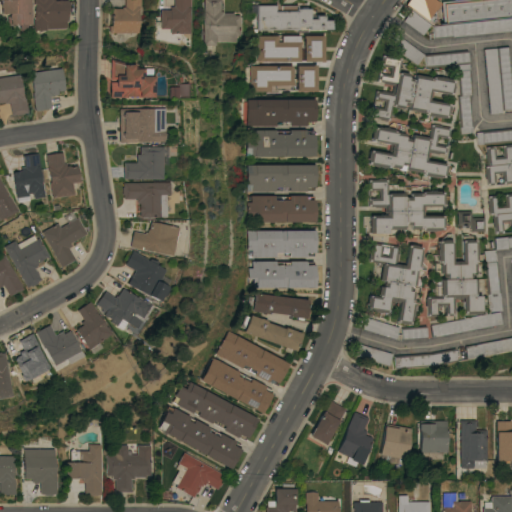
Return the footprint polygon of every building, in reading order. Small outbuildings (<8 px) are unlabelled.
[(8,24),(7,16),(9,16),(9,14),(10,13),(1,13),(1,6),(0,6),(0,0),(29,0),(30,2),(30,6),(30,7),(30,14),(31,14),(31,24),(8,24)] [(67,0),(67,1),(69,1),(69,7),(67,7),(68,20),(66,20),(67,27),(47,28),(47,29),(34,29),(34,18),(35,18),(34,2),(33,2),(33,0),(67,0)] [(139,0),(139,8),(138,8),(138,10),(137,10),(137,32),(108,32),(108,25),(111,25),(111,7),(121,7),(121,6),(123,6),(123,0),(139,0)] [(189,0),(189,33),(170,33),(170,28),(161,28),(161,9),(170,9),(170,6),(174,6),(174,0),(189,0)] [(203,0),(220,0),(220,10),(223,10),(223,12),(233,12),(233,14),(239,14),(238,35),(235,35),(235,41),(216,41),(216,44),(203,44),(203,0)] [(435,24),(431,24),(404,4),(406,0),(433,0),(439,4),(433,10),(435,24)] [(511,0),(511,15),(442,23),(440,1),(450,0),(511,0)] [(331,29),(308,29),(308,31),(296,31),(296,28),(260,29),(260,31),(253,31),(253,28),(258,28),(257,3),(276,3),(276,10),(280,10),(280,5),(297,5),(297,7),(310,7),(310,17),(315,17),(315,14),(323,14),(323,19),(331,19),(331,29)] [(402,20),(410,10),(429,24),(422,34),(402,20)] [(511,16),(511,29),(432,38),(431,25),(511,16)] [(423,54),(415,64),(387,43),(395,32),(423,54)] [(258,61),(258,35),(275,35),(275,34),(281,34),(281,35),(299,35),(299,41),(300,41),(300,44),(300,61),(258,61)] [(323,35),(323,61),(304,61),(304,37),(303,37),(303,35),(323,35)] [(511,95),(511,108),(501,109),(501,112),(489,113),(483,48),(508,46),(511,95)] [(468,62),(424,67),(423,54),(467,49),(468,62)] [(391,56),(391,55),(398,56),(398,57),(400,58),(398,71),(408,73),(407,76),(414,77),(414,74),(431,77),(431,76),(433,76),(433,75),(439,76),(445,77),(444,78),(449,78),(449,80),(452,80),(451,85),(452,85),(451,92),(450,92),(450,94),(429,90),(428,100),(448,103),(447,105),(449,106),(448,112),(447,112),(446,117),(442,116),(442,117),(437,116),(437,117),(431,116),(431,115),(426,114),(426,113),(424,113),(424,111),(422,111),(422,112),(408,109),(408,104),(406,104),(406,105),(402,104),(402,108),(393,106),(394,105),(391,105),(389,119),(387,119),(386,120),(379,119),(379,118),(370,116),(372,106),(383,107),(384,100),(373,98),(375,90),(381,91),(381,90),(391,92),(393,84),(383,83),(383,82),(376,81),(378,72),(389,74),(390,66),(379,64),(381,54),(391,56)] [(129,64),(133,64),(133,68),(140,68),(140,67),(151,67),(151,75),(153,75),(153,96),(139,96),(127,96),(110,96),(110,81),(115,81),(115,78),(109,78),(110,58),(129,64)] [(471,94),(469,94),(472,132),(460,133),(456,95),(458,95),(456,64),(468,63),(468,69),(469,69),(471,94)] [(316,91),(297,91),(296,65),(312,65),(312,64),(316,64),(316,91)] [(292,65),(292,84),(291,84),(291,91),(251,91),(251,65),(292,65)] [(64,90),(57,91),(57,94),(49,95),(51,107),(35,110),(33,92),(30,72),(60,67),(64,90)] [(11,115),(9,102),(4,103),(4,102),(0,102),(0,76),(11,75),(12,77),(14,76),(14,78),(19,77),(23,97),(24,97),(27,112),(11,115)] [(313,98),(313,120),(312,120),(312,123),(305,123),(305,125),(289,125),(289,123),(276,123),(276,125),(247,125),(247,98),(313,98)] [(165,108),(165,133),(166,133),(166,139),(165,139),(165,141),(118,141),(118,108),(154,108),(165,108)] [(368,158),(367,158),(368,151),(369,151),(369,149),(390,153),(392,143),(371,140),(371,138),(370,138),(372,131),(373,126),(377,127),(377,126),(382,127),(382,126),(388,127),(388,124),(395,125),(394,130),(395,130),(395,132),(397,132),(397,131),(405,133),(404,137),(411,138),(411,134),(428,137),(430,123),(433,124),(433,123),(440,124),(440,126),(449,127),(447,137),(437,135),(435,143),(446,145),(444,153),(438,152),(438,153),(428,151),(426,160),(445,163),(445,165),(446,166),(445,172),(444,172),(443,177),(439,176),(439,177),(434,176),(434,177),(428,176),(429,175),(424,174),(421,173),(422,171),(420,170),(420,172),(390,167),(391,165),(389,165),(389,167),(386,166),(386,167),(381,166),(381,167),(375,166),(375,165),(370,165),(371,164),(367,163),(368,158)] [(511,140),(482,143),(477,144),(475,132),(481,131),(481,130),(511,127),(511,140)] [(246,156),(246,129),(276,129),(276,130),(289,130),(289,129),(305,129),(305,130),(312,130),(312,134),(313,134),(313,156),(246,156)] [(511,182),(502,183),(501,172),(493,173),(494,184),(486,185),(485,178),(484,178),(483,167),(484,167),(484,165),(486,165),(485,153),(485,146),(493,145),(494,156),(502,155),(501,144),(511,142),(511,163),(511,165),(511,182)] [(162,178),(123,178),(123,162),(136,162),(136,153),(139,153),(139,146),(162,146),(162,178)] [(61,151),(63,163),(65,163),(65,165),(68,165),(68,166),(76,164),(79,181),(71,182),(73,194),(51,197),(49,181),(50,181),(48,170),(47,171),(45,154),(61,151)] [(39,166),(38,166),(41,183),(41,182),(44,196),(33,198),(32,192),(28,193),(28,195),(16,197),(12,171),(20,170),(20,166),(23,166),(21,155),(37,152),(39,166)] [(314,186),(305,186),(305,190),(289,190),(289,186),(276,186),(276,190),(247,191),(247,164),(314,164),(314,186)] [(423,205),(423,215),(442,215),(442,217),(443,217),(443,224),(442,224),(442,229),(438,229),(438,230),(434,230),(428,230),(423,230),(423,228),(420,228),(420,227),(419,227),(419,228),(410,228),(410,224),(406,224),(406,223),(404,223),(404,228),(389,228),(389,227),(387,227),(387,232),(369,232),(369,217),(370,217),(370,215),(381,215),(381,214),(385,214),(385,207),(374,207),(374,206),(368,206),(368,197),(378,197),(378,189),(368,189),(367,179),(377,179),(377,178),(385,178),(385,179),(387,179),(387,193),(388,193),(388,192),(404,192),(404,197),(406,197),(406,196),(410,196),(410,192),(419,192),(419,193),(420,193),(420,192),(423,192),(423,190),(428,190),(428,189),(434,189),(434,190),(439,190),(439,191),(442,191),(442,196),(443,196),(443,203),(442,203),(442,205),(423,205)] [(169,194),(166,194),(166,216),(139,216),(139,203),(137,203),(137,201),(135,201),(135,198),(123,198),(123,194),(121,194),(121,186),(122,186),(122,182),(169,181),(169,194)] [(0,182),(16,210),(3,218),(3,217),(0,218),(0,182)] [(511,230),(510,231),(508,220),(501,221),(502,232),(493,233),(493,227),(492,227),(491,216),(492,216),(492,214),(489,214),(489,212),(488,213),(486,202),(488,202),(487,195),(495,194),(497,205),(504,204),(503,193),(511,192),(511,230)] [(252,221),(252,213),(247,213),(247,201),(252,201),(252,195),(276,195),(276,199),(289,199),(289,195),(305,194),(305,199),(314,199),(314,221),(252,221)] [(469,231),(469,224),(465,224),(465,227),(461,227),(461,224),(456,225),(456,211),(469,210),(470,217),(483,217),(483,231),(469,231)] [(57,222),(59,226),(76,217),(85,233),(69,242),(70,245),(67,247),(74,259),(60,267),(41,231),(57,222)] [(171,255),(155,252),(155,251),(146,249),(146,250),(129,246),(133,230),(144,232),(144,231),(146,231),(147,228),(149,228),(150,221),(177,226),(171,255)] [(314,252),(305,252),(305,256),(289,256),(289,252),(276,252),(276,256),(252,256),(252,249),(247,249),(247,238),(252,238),(252,230),(314,229),(314,252)] [(14,240),(16,243),(33,234),(35,239),(38,237),(48,255),(44,257),(44,258),(36,262),(37,264),(36,265),(36,266),(34,268),(40,279),(37,281),(37,282),(30,286),(29,285),(26,287),(3,246),(14,240)] [(511,247),(506,248),(494,249),(493,237),(511,235),(511,247)] [(452,260),(461,260),(460,239),(463,239),(470,239),(475,239),(475,243),(476,243),(476,248),(477,254),(476,254),(476,259),(475,259),(475,261),(473,262),(473,263),(474,263),(475,272),(470,272),(470,276),(470,278),(475,278),(475,293),(474,293),(474,295),(479,295),(479,313),(464,313),(462,313),(462,301),(461,301),(461,298),(453,298),(454,308),(453,308),(453,315),(445,315),(444,304),(436,304),(436,315),(426,315),(426,306),(425,306),(425,298),(426,298),(426,296),(440,296),(440,294),(439,294),(439,279),(444,279),(444,277),(443,277),(443,272),(439,272),(439,262),(438,262),(438,260),(437,260),(437,254),(436,254),(436,248),(437,248),(436,244),(437,244),(437,240),(443,240),(442,239),(449,239),(449,240),(451,240),(452,260)] [(410,245),(410,244),(417,245),(417,246),(421,247),(420,250),(421,250),(421,255),(420,261),(419,266),(418,266),(418,268),(416,268),(416,270),(417,270),(414,285),(409,284),(409,286),(410,286),(409,290),(414,291),(412,299),(411,299),(411,301),(413,302),(412,304),(413,304),(412,309),(413,309),(412,315),(411,315),(411,320),(410,319),(409,323),(405,322),(405,323),(398,322),(398,321),(395,321),(398,301),(389,299),(387,312),(385,311),(385,312),(380,311),(380,312),(374,311),(374,310),(369,310),(369,309),(366,308),(366,303),(365,303),(366,296),(367,297),(368,294),(378,296),(378,294),(377,294),(378,286),(382,286),(383,282),(379,281),(382,263),(368,261),(369,258),(368,258),(369,251),(370,251),(371,241),(382,243),(380,254),(388,255),(390,244),(398,246),(395,263),(404,264),(407,244),(410,245)] [(501,310),(488,311),(483,262),(482,250),(494,249),(501,310)] [(132,273),(133,273),(134,270),(124,264),(132,250),(149,259),(149,258),(155,259),(158,261),(156,264),(165,269),(158,281),(166,286),(167,289),(163,295),(161,295),(158,300),(127,283),(132,273)] [(22,288),(18,291),(17,291),(8,296),(2,284),(0,285),(0,255),(3,254),(22,288)] [(314,287),(252,287),(252,278),(247,278),(247,267),(252,267),(252,260),(276,260),(276,264),(289,264),(289,260),(305,260),(305,261),(312,261),(312,264),(314,264),(314,287)] [(112,323),(113,322),(103,314),(105,310),(95,303),(97,300),(98,300),(104,290),(114,297),(115,295),(117,296),(122,288),(136,297),(137,295),(152,305),(142,321),(140,320),(136,327),(129,322),(128,323),(126,322),(122,329),(112,323)] [(307,299),(305,318),(288,316),(288,314),(270,312),(270,313),(262,312),(252,310),(254,292),(307,299)] [(88,348),(75,329),(82,324),(80,321),(83,319),(76,310),(89,300),(97,312),(96,313),(106,327),(107,326),(111,332),(88,348)] [(432,336),(430,324),(463,318),(463,317),(499,311),(501,323),(432,336)] [(245,331),(251,314),(261,318),(261,317),(268,320),(267,321),(284,328),(285,326),(301,333),(295,350),(245,331)] [(395,339),(361,328),(364,316),(398,327),(395,339)] [(69,363),(66,358),(54,365),(44,347),(43,347),(40,342),(41,342),(34,331),(41,327),(41,328),(49,324),(55,334),(61,330),(63,333),(69,330),(83,355),(69,363)] [(401,340),(400,327),(425,324),(426,337),(401,340)] [(277,382),(275,382),(274,384),(268,380),(267,382),(253,374),(254,373),(242,366),(242,367),(219,354),(216,352),(219,347),(218,347),(228,330),(287,363),(277,382)] [(31,332),(38,345),(37,346),(38,348),(48,367),(47,368),(49,373),(30,384),(28,379),(24,382),(20,375),(22,373),(14,358),(20,355),(19,354),(23,351),(17,340),(31,332)] [(511,336),(511,349),(467,358),(464,345),(511,336)] [(354,355),(357,343),(391,353),(388,365),(354,355)] [(454,347),(457,360),(431,365),(394,368),(393,355),(429,352),(454,347)] [(11,395),(0,397),(0,352),(4,352),(11,395)] [(200,380),(213,357),(239,371),(237,375),(249,381),(251,378),(265,386),(263,389),(271,393),(260,413),(200,380)] [(245,437),(238,433),(236,437),(222,429),(224,425),(212,419),(210,423),(196,415),(198,411),(194,409),(192,412),(176,403),(179,397),(174,395),(180,385),(185,388),(190,380),(256,418),(245,437)] [(324,444),(308,435),(328,399),(344,408),(324,444)] [(162,431),(166,423),(161,420),(166,411),(170,413),(173,407),(190,416),(188,419),(192,422),(194,418),(209,426),(207,430),(217,436),(219,433),(234,441),(232,444),(239,448),(229,468),(162,431)] [(362,429),(365,430),(364,434),(372,437),(360,464),(349,459),(350,457),(336,451),(346,427),(345,426),(352,411),(367,417),(362,429)] [(474,420),(476,420),(476,426),(474,426),(474,429),(486,429),(486,459),(485,459),(485,467),(459,467),(458,419),(474,419),(474,420)] [(446,451),(442,451),(442,458),(420,458),(420,452),(418,452),(418,429),(417,429),(417,423),(429,423),(429,420),(446,420),(446,451)] [(510,420),(510,430),(511,430),(511,460),(494,460),(494,420),(510,420)] [(410,427),(405,458),(378,454),(383,423),(410,427)] [(95,494),(95,495),(86,495),(86,494),(83,494),(83,481),(81,481),(81,479),(78,479),(78,477),(64,477),(64,461),(69,461),(69,450),(70,450),(72,448),(74,450),(87,450),(87,443),(99,443),(99,494),(95,494)] [(114,454),(114,444),(127,444),(127,454),(136,454),(136,444),(149,444),(149,474),(144,474),(144,476),(133,476),(133,478),(130,478),(130,491),(114,491),(114,479),(111,479),(111,475),(106,475),(106,454),(114,454)] [(53,475),(54,475),(54,493),(50,493),(50,495),(42,495),(42,493),(38,493),(38,481),(37,481),(30,481),(30,478),(23,478),(23,448),(53,448),(53,475)] [(219,485),(218,485),(216,488),(205,482),(203,485),(202,484),(201,486),(199,485),(192,497),(174,486),(176,484),(171,481),(178,469),(175,467),(184,451),(224,474),(222,478),(223,478),(219,485)] [(11,479),(14,479),(14,494),(9,494),(9,493),(0,493),(0,455),(12,455),(11,479)] [(294,511),(264,511),(264,506),(266,506),(266,500),(273,500),(273,488),(281,488),(281,483),(293,483),(293,488),(294,488),(294,511)] [(337,500),(337,511),(304,511),(304,503),(303,503),(303,491),(316,491),(316,500),(337,500)] [(442,511),(442,508),(440,508),(440,492),(456,492),(456,500),(470,500),(470,508),(469,508),(469,511),(442,511)] [(428,511),(396,511),(396,501),(396,495),(405,495),(405,501),(428,501),(428,511)] [(480,511),(480,507),(482,507),(482,501),(489,501),(489,495),(511,495),(511,511),(480,511)] [(381,511),(352,511),(352,509),(351,509),(351,501),(358,501),(358,498),(367,498),(367,501),(381,501),(381,511)]
